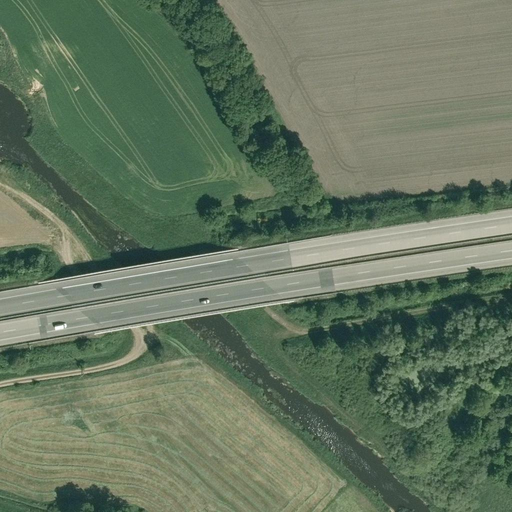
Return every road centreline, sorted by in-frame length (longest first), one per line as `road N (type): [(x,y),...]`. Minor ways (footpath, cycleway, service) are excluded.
road 1 (motorway): [(511,223),(0,303)]
road 2 (motorway): [(0,331),(511,251)]
road 3 (track): [(0,393),(115,360),(134,345),(66,260)]
